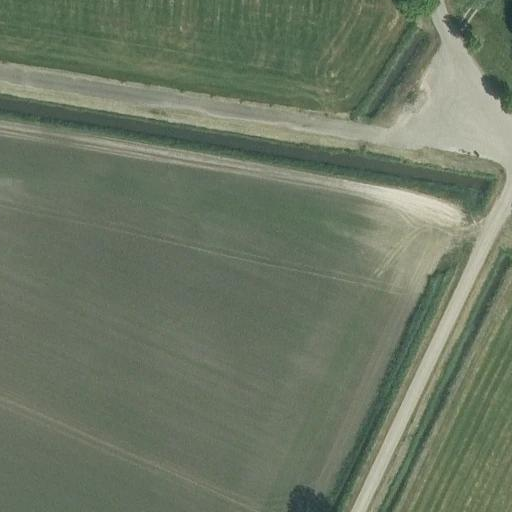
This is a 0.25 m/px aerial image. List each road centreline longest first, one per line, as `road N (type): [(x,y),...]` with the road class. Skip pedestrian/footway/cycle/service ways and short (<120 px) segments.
road 1 (unclassified): [(354,511),(511,182)]
road 2 (unclassified): [(511,155),(438,0)]
